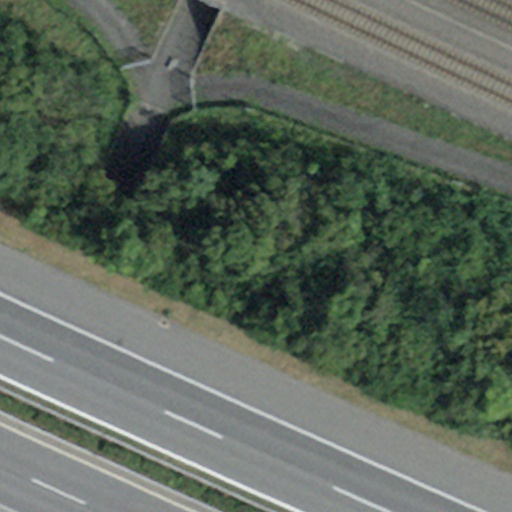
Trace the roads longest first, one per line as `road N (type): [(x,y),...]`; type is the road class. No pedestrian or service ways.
road 1 (unclassified): [(202,0),(0,429)]
road 2 (motorway): [(394,511),(0,336)]
